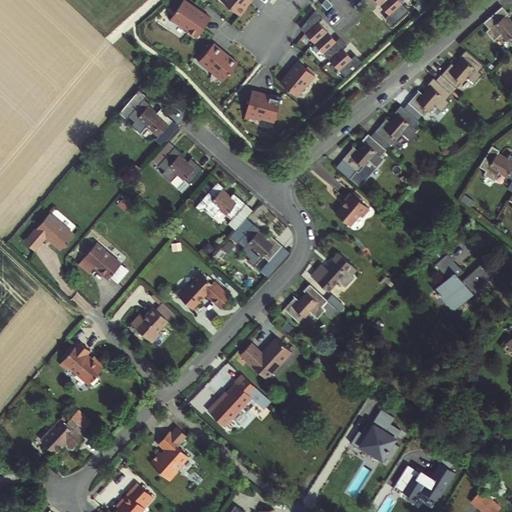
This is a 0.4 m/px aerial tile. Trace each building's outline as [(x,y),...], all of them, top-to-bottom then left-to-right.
[(179,0),(175,7),(176,15),(180,15),(189,21),(187,23),(198,31),(212,10),(200,2),(199,3),(194,0),(179,0)] [(231,0),(241,8),(247,0),(231,0)] [(328,0),(324,0),(321,4),(327,10),(333,5),(328,0)] [(407,0),(383,0),(390,7),(386,10),(393,18),(410,3),(407,0)] [(316,3),(301,20),(315,35),(328,24),(320,14),(323,11),(316,3)] [(511,13),(506,6),(504,7),(502,9),(487,21),(493,28),(490,31),(497,40),(505,34),(511,42),(511,19),(508,16),(511,13)] [(328,24),(315,35),(331,53),(344,41),(348,38),(340,30),(337,33),(328,24)] [(213,37),(198,56),(209,65),(210,63),(223,74),(237,57),(228,50),(228,51),(223,47),(224,46),(213,37)] [(344,41),(331,53),(347,70),(364,55),(356,47),(352,50),(344,41)] [(442,74),(458,87),(468,75),(476,82),(484,73),(481,70),(487,64),(468,47),(462,54),(465,57),(458,65),(453,61),(442,74)] [(298,54),(281,76),(297,89),(308,76),(309,77),(316,69),(298,54)] [(442,74),(438,79),(454,92),(458,87),(442,74)] [(449,98),(454,92),(438,79),(435,76),(429,82),(432,85),(425,93),(421,89),(410,102),(424,114),(426,115),(436,104),(444,110),(451,101),(449,98)] [(264,86),(252,84),(246,109),(258,112),(258,109),(276,113),(282,89),(270,86),(269,90),(263,89),(264,86)] [(146,96),(137,87),(118,107),(135,122),(132,125),(141,133),(147,125),(159,136),(173,120),(160,110),(156,115),(148,107),(151,104),(144,98),(146,96)] [(410,102),(406,106),(420,119),(424,114),(410,102)] [(377,129),(394,142),(403,130),(411,137),(419,128),(416,126),(421,120),(420,119),(406,106),(403,103),(397,110),(400,112),(393,120),(388,116),(377,129)] [(377,129),(373,135),(387,148),(388,149),(394,142),(377,129)] [(382,154),(387,148),(373,135),(369,131),(363,138),(366,140),(360,148),(354,144),(344,157),(360,171),(370,159),(378,166),(385,156),(382,154)] [(159,166),(175,148),(169,143),(154,161),(159,166)] [(494,145),(480,166),(488,171),(485,174),(496,181),(501,173),(511,159),(511,155),(508,159),(499,154),(501,150),(494,145)] [(162,175),(171,183),(178,175),(190,185),(203,171),(191,160),(186,165),(178,157),(181,154),(175,148),(159,166),(165,171),(162,175)] [(365,174),(360,171),(344,157),(337,165),(340,167),(358,183),(365,174)] [(511,159),(501,173),(511,179),(511,183),(508,190),(511,192),(511,159)] [(178,175),(171,183),(183,193),(190,185),(178,175)] [(224,207),(236,217),(251,201),(238,190),(235,195),(227,188),(229,185),(222,179),(206,197),(212,203),(209,207),(218,214),(224,207)] [(359,214),(363,216),(370,208),(353,192),(347,198),(349,200),(337,213),(350,224),(359,214)] [(232,222),(239,228),(257,207),(251,201),(236,217),(232,222)] [(45,232),(51,237),(49,241),(58,248),(71,233),(46,212),(21,242),(31,249),(45,232)] [(256,268),(266,257),(271,261),(285,245),(273,234),(268,239),(260,232),(263,228),(257,222),(240,240),(246,246),(243,249),(252,258),(249,262),(256,268)] [(224,247),(231,251),(237,243),(230,238),(224,247)] [(94,243),(76,264),(87,273),(92,268),(106,279),(119,264),(94,243)] [(329,268),(324,264),(313,276),(328,290),(339,279),(346,286),(354,276),(351,273),(356,268),(339,251),(332,258),(336,261),(329,268)] [(441,274),(427,286),(446,307),(491,267),(479,254),(454,276),(450,272),(455,268),(440,251),(429,261),(441,274)] [(219,310),(231,296),(200,269),(176,296),(191,308),(202,295),(219,310)] [(329,300),(310,283),(304,290),(307,292),(300,300),(295,296),(284,308),(300,323),(311,311),(319,318),(326,309),(323,306),(329,300)] [(161,301),(154,308),(165,318),(172,311),(167,306),(161,301)] [(156,331),(166,319),(165,318),(154,308),(151,306),(141,317),(138,314),(129,323),(149,342),(158,333),(156,331)] [(270,323),(277,329),(283,321),(276,314),(270,323)] [(511,350),(511,331),(503,342),(511,350)] [(248,345),(236,357),(263,381),(288,353),(273,339),(259,355),(248,345)] [(58,363),(65,369),(85,386),(101,367),(90,358),(88,360),(83,356),(86,352),(76,343),(58,363)] [(65,369),(58,363),(56,366),(62,371),(65,369)] [(240,379),(232,387),(234,388),(217,407),(216,405),(204,417),(220,431),(233,417),(248,401),(250,403),(261,413),(268,405),(240,379)] [(250,403),(248,401),(233,417),(235,420),(250,403)] [(268,405),(261,413),(268,419),(275,411),(268,405)] [(396,416),(382,408),(358,446),(381,462),(397,439),(402,430),(392,424),(396,416)] [(87,432),(71,416),(65,423),(60,418),(40,439),(55,453),(66,441),(73,447),(87,432)] [(171,431),(183,442),(189,436),(176,425),(171,431)] [(183,442),(171,431),(159,444),(166,450),(162,454),(160,452),(150,463),(170,481),(179,471),(178,470),(190,457),(179,447),(183,442)] [(432,477),(407,463),(394,486),(420,500),(432,477)] [(125,501),(117,510),(119,511),(142,511),(145,509),(145,508),(154,498),(138,483),(123,499),(125,501)] [(476,493),(468,505),(477,511),(484,511),(491,503),(476,493)] [(491,503),(484,511),(496,511),(499,509),(491,503)]
